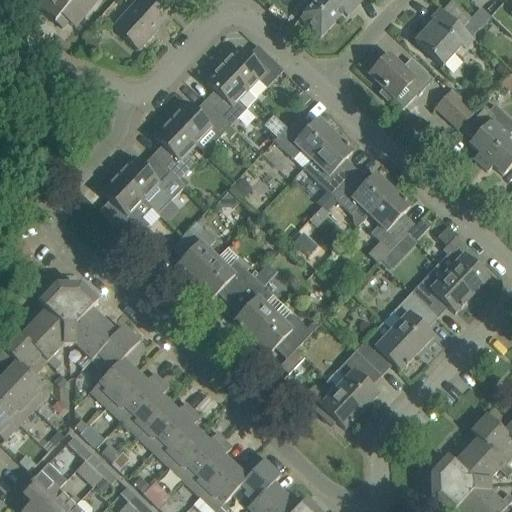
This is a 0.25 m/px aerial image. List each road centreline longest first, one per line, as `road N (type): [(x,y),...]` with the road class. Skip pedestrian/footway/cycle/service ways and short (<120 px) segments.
road 1 (residential): [(385,492),(357,497),(332,489),(60,237),(62,198),(136,98)]
road 2 (residential): [(511,267),(326,85)]
road 3 (residential): [(326,85),(247,18),(228,18),(136,98)]
road 4 (residential): [(385,492),(384,451),(400,417),(511,304)]
road 5 (residential): [(136,98),(0,42)]
